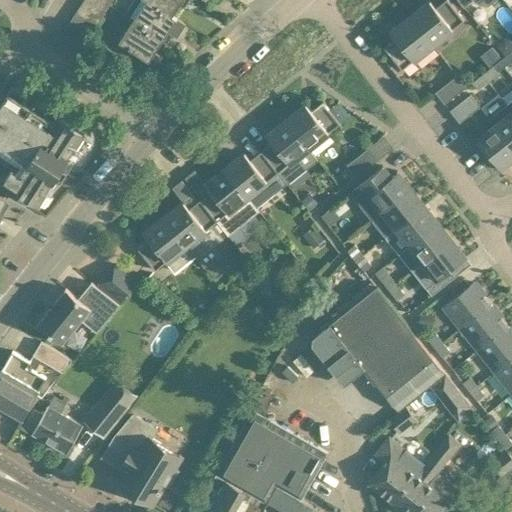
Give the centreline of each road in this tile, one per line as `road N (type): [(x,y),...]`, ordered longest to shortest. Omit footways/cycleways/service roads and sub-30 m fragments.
road 1 (unclassified): [(328,0),(455,165),(485,183),(511,186)]
road 2 (residential): [(0,319),(163,117)]
road 3 (residential): [(163,117),(297,0)]
road 4 (unclassified): [(163,117),(46,33)]
